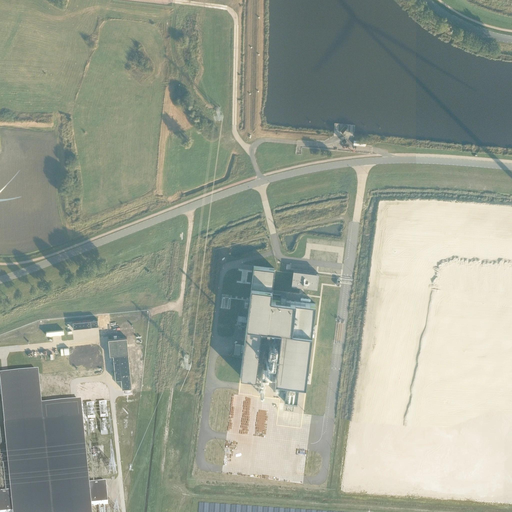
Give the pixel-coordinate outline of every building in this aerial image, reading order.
[(237,313),(237,319),(247,320),(240,375),(255,377),(261,327),(281,330),(274,380),(305,383),(315,303),(270,297),(274,268),(253,265),(247,314),(237,313)] [(293,270),(291,285),(317,288),(319,273),(293,270)] [(327,300),(333,301),(335,289),(337,290),(337,293),(340,293),(341,287),(335,287),(337,271),(330,270),(327,300)] [(73,322),(73,328),(98,326),(97,319),(73,322)] [(129,353),(127,337),(108,338),(110,355),(113,355),(115,380),(121,379),(122,387),(127,387),(127,388),(132,387),(129,358),(128,353),(129,353)] [(263,364),(261,378),(272,379),(273,365),(263,364)] [(11,493),(0,493),(0,511),(91,511),(91,507),(108,505),(106,484),(89,485),(88,479),(87,465),(86,453),(83,429),(82,420),(80,404),(42,408),(38,374),(0,377),(0,383),(4,428),(7,459),(9,473),(10,487),(11,493)] [(89,418),(109,417),(108,404),(88,405),(89,418)] [(303,429),(301,442),(307,443),(309,430),(303,429)]
